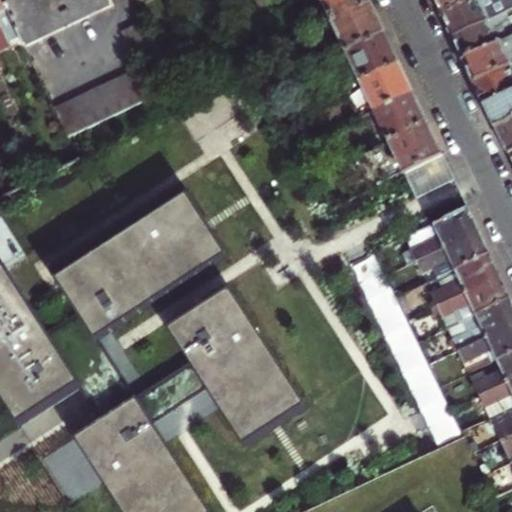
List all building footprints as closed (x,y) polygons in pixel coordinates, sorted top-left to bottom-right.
[(3,0),(0,0),(0,49),(2,54),(15,48),(10,38),(19,33),(3,0)] [(3,0),(19,33),(26,47),(114,6),(111,0),(3,0)] [(322,0),(333,22),(371,4),(369,0),(322,0)] [(475,0),(435,0),(438,5),(443,15),(475,0)] [(449,28),(454,37),(511,9),(511,0),(475,0),(443,15),(449,28)] [(371,4),(333,22),(347,52),(385,33),(378,18),(371,4)] [(465,61),(511,38),(511,9),(454,37),(460,50),(465,61)] [(163,56),(146,21),(122,33),(138,67),(163,56)] [(385,33),(347,52),(362,83),(399,64),(393,51),(385,33)] [(511,38),(465,61),(471,74),(475,83),(511,65),(511,38)] [(399,64),(362,83),(376,113),(414,95),(407,80),(399,64)] [(511,94),(511,65),(475,83),(481,95),(486,107),(511,94)] [(153,98),(138,67),(54,107),(69,138),(153,98)] [(376,113),(362,83),(347,90),(361,120),(376,113)] [(511,94),(486,107),(491,117),(497,129),(511,121),(511,94)] [(414,95),(376,113),(390,143),(428,125),(421,109),(414,95)] [(511,152),(511,121),(497,129),(502,141),(509,154),(511,152)] [(390,143),(405,173),(442,155),(435,139),(428,125),(390,143)] [(454,179),(442,155),(405,173),(416,196),(454,179)] [(103,483),(121,511),(209,511),(166,444),(154,425),(170,414),(207,389),(221,410),(243,444),(272,427),(280,422),(305,406),(232,294),(172,331),(192,362),(150,390),(136,398),(107,353),(100,342),(113,333),(233,256),(213,227),(208,219),(190,194),(55,281),(65,296),(78,315),(48,334),(33,312),(8,272),(0,259),(0,395),(21,428),(80,391),(84,397),(91,409),(100,422),(74,438),(103,483)] [(406,256),(411,267),(417,264),(445,250),(446,252),(463,244),(461,240),(479,231),(474,221),(468,210),(434,226),(439,237),(411,251),(412,253),(406,256)] [(445,250),(417,264),(423,276),(434,271),(439,281),(491,257),(485,245),(479,231),(461,240),(463,244),(446,252),(445,250)] [(465,438),(377,253),(351,265),(420,411),(439,451),(465,438)] [(491,257),(439,281),(444,292),(433,297),(438,308),(466,295),(467,297),(484,289),(483,286),(501,278),(495,266),(491,257)] [(438,308),(448,331),(464,323),(511,300),(506,290),(501,278),(483,286),(484,289),(467,297),(466,295),(438,308)] [(469,334),(453,341),(459,353),(487,339),(488,341),(505,332),(503,329),(511,324),(511,301),(511,300),(464,323),(469,334)] [(487,339),(459,353),(464,364),(492,351),(497,362),(511,354),(511,324),(503,329),(505,332),(488,341),(487,339)] [(500,367),(472,380),(480,398),(508,385),(510,387),(511,386),(511,354),(497,362),(500,367)] [(508,385),(480,398),(491,421),(511,410),(511,386),(510,387),(508,385)] [(511,410),(491,421),(501,443),(511,437),(511,410)] [(511,437),(501,443),(509,459),(511,456),(511,437)]
